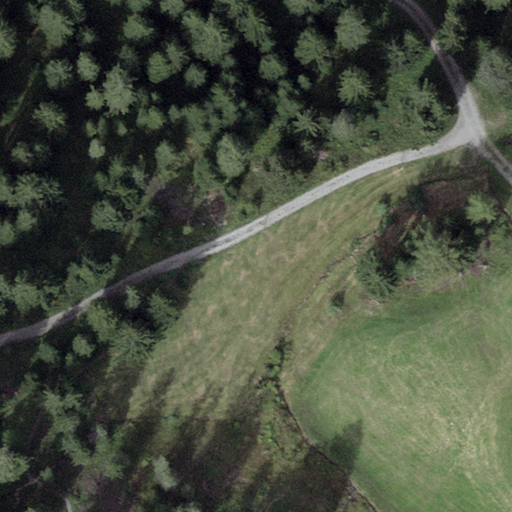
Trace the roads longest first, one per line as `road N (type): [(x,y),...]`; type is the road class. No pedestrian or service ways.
road 1 (track): [(397,0),(466,102),(459,136),(428,154),(364,171),(189,256)]
road 2 (track): [(189,256),(0,342)]
